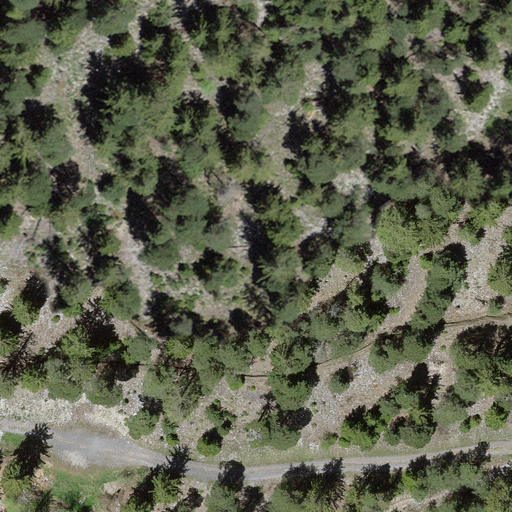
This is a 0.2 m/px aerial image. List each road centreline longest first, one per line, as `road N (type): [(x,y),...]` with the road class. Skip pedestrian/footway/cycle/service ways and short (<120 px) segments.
road 1 (track): [(193,511),(125,471),(0,452)]
road 2 (track): [(511,457),(335,511)]
road 3 (track): [(511,462),(353,511)]
